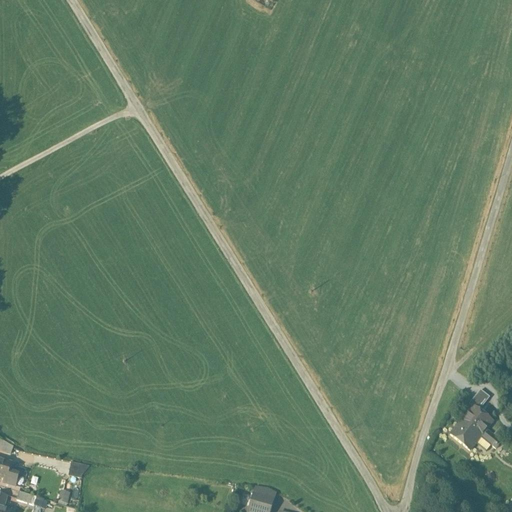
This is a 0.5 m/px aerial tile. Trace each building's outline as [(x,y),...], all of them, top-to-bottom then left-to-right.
[(486,396),(477,388),(466,403),(471,407),(450,435),(470,451),(494,418),(479,406),(486,396)] [(12,462),(0,459),(0,478),(3,480),(1,486),(14,489),(18,474),(10,472),(12,462)] [(90,468),(71,464),(68,477),(81,480),(82,477),(90,468)] [(256,488),(248,511),(270,511),(276,494),(269,490),(256,488)] [(37,496),(23,491),(20,501),(35,505),(37,496)] [(71,494),(61,492),(58,503),(68,506),(71,494)]
